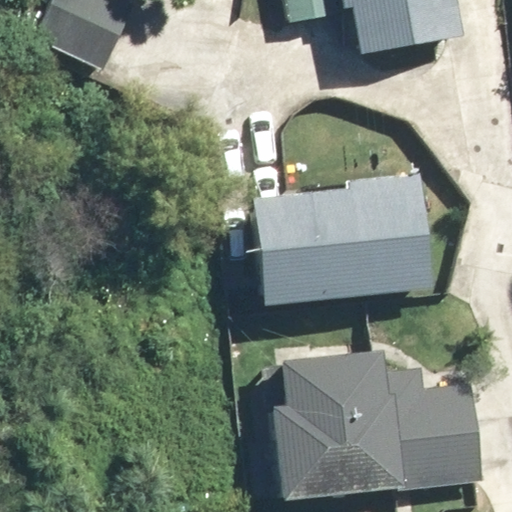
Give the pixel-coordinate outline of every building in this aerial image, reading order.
[(132,2),(128,0),(48,0),(27,44),(95,77),(132,2)] [(322,0),(280,0),(285,29),(326,22),(322,0)] [(452,0),(343,0),(351,55),(458,40),(452,0)] [(246,197),(257,314),(433,297),(421,180),(246,197)] [(274,369),(282,508),(480,496),(473,385),(423,388),(422,369),(367,373),(366,363),(274,369)]
